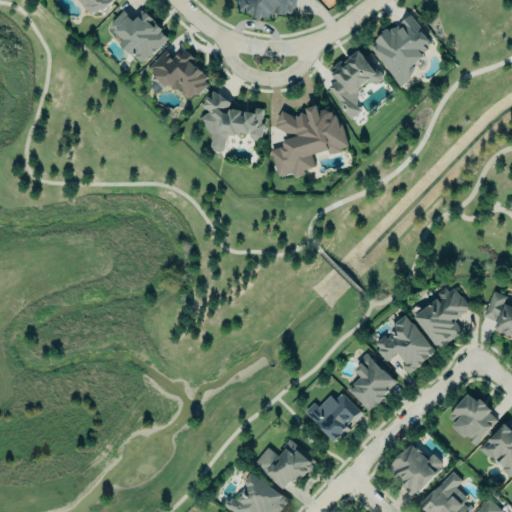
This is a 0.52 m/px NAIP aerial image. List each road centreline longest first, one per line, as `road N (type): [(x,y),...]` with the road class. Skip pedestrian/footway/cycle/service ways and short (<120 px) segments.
road 1 (residential): [(477,357),(313,511)]
road 2 (residential): [(268,50),(313,44),(377,0)]
